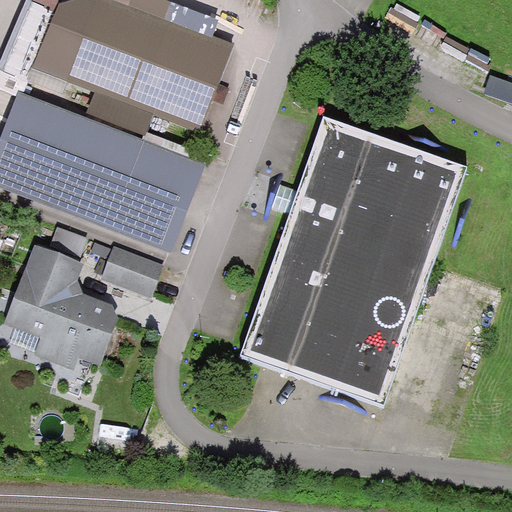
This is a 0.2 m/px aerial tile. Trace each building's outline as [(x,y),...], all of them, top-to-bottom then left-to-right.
[(65,0),(42,54),(204,125),(242,39),(216,27),(224,9),(204,0),(65,0)] [(211,150),(33,81),(10,140),(0,165),(0,172),(176,241),(211,150)] [(471,170),(324,119),(242,355),(389,406),(471,170)] [(0,165),(10,140),(0,140),(0,165)] [(90,233),(59,221),(54,234),(85,246),(90,233)] [(54,234),(45,231),(13,311),(46,326),(38,342),(77,355),(85,340),(113,352),(127,300),(89,285),(81,271),(89,247),(85,246),(54,234)] [(167,260),(118,240),(105,270),(154,291),(167,260)]
